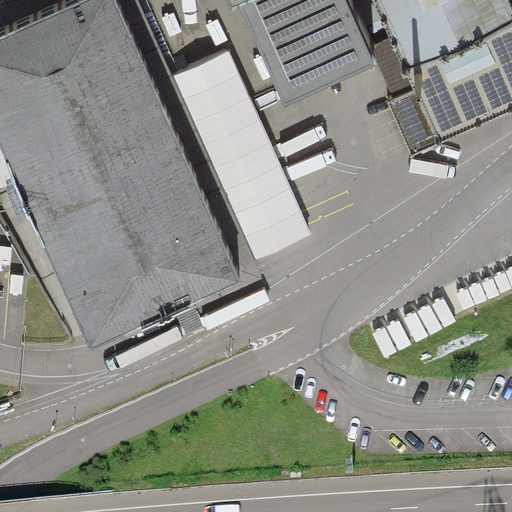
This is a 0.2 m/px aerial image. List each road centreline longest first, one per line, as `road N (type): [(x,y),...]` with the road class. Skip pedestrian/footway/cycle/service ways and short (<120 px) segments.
road 1 (unclassified): [(0,494),(91,437),(253,363),(294,326)]
road 2 (unclassified): [(0,435),(245,330),(294,326)]
road 3 (unclassified): [(511,169),(355,291),(294,326)]
road 4 (motorway): [(511,501),(332,511)]
